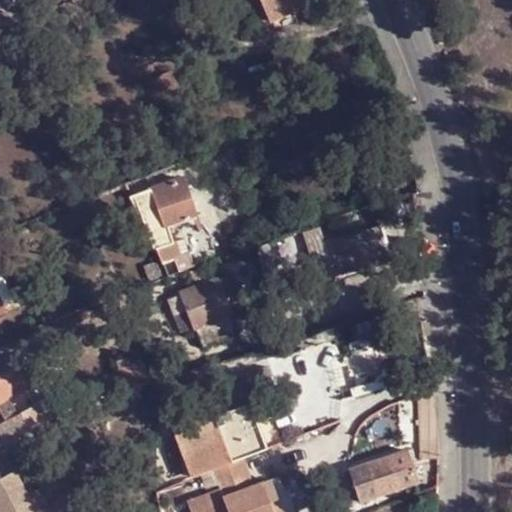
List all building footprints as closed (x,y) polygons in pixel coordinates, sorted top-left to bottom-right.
[(262,0),(273,22),(294,13),(287,0),(262,0)] [(287,0),(294,13),(317,4),(315,0),(287,0)] [(184,184),(132,204),(146,239),(148,238),(167,284),(189,278),(184,268),(201,262),(201,264),(218,257),(215,246),(200,228),(184,184)] [(381,230),(331,245),(340,278),(390,263),(381,230)] [(274,246),(256,254),(265,283),(282,276),(274,246)] [(217,285),(184,300),(206,356),(236,343),(228,322),(230,321),(217,285)] [(377,313),(352,324),(358,338),(403,319),(408,331),(392,336),(396,355),(423,349),(418,329),(417,329),(405,303),(377,313)] [(0,405),(28,389),(17,370),(0,380),(0,405)] [(123,398),(155,391),(146,370),(116,380),(123,398)] [(421,453),(439,452),(437,392),(420,392),(421,453)] [(192,477),(213,469),(215,476),(238,467),(246,464),(244,458),(267,449),(250,405),(216,418),(212,407),(172,422),(192,477)] [(19,440),(45,427),(37,413),(20,422),(17,418),(0,426),(0,442),(3,448),(19,440)] [(421,481),(409,450),(352,473),(364,504),(421,481)] [(209,499),(176,511),(269,511),(260,488),(248,491),(238,467),(215,476),(202,481),(209,499)] [(15,473),(0,481),(0,511),(35,511),(28,497),(15,473)] [(275,511),(266,486),(260,488),(269,511),(275,511)] [(28,497),(35,511),(48,511),(38,491),(28,497)]
